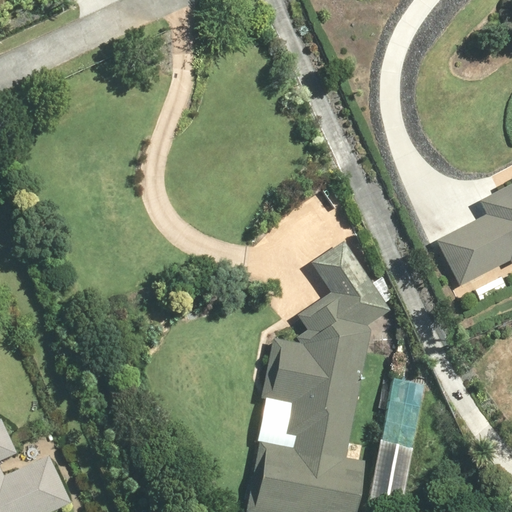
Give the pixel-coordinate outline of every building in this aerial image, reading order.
[(511,181),(482,196),(491,214),(434,243),(457,288),(511,260),(511,181)] [(296,438),(294,449),(259,443),(245,511),(356,511),(365,463),(346,459),(366,354),(372,323),(390,310),(344,243),(312,266),(332,294),(297,318),(307,331),(294,340),(297,344),(274,340),(262,401),(289,406),(284,435),(296,438)] [(426,384),(393,378),(382,376),(375,410),(386,412),(381,440),(414,447),(426,384)] [(0,511),(57,511),(71,506),(48,457),(23,469),(0,421),(0,420),(0,511)] [(400,511),(414,447),(381,440),(368,509),(385,511),(400,511)]
